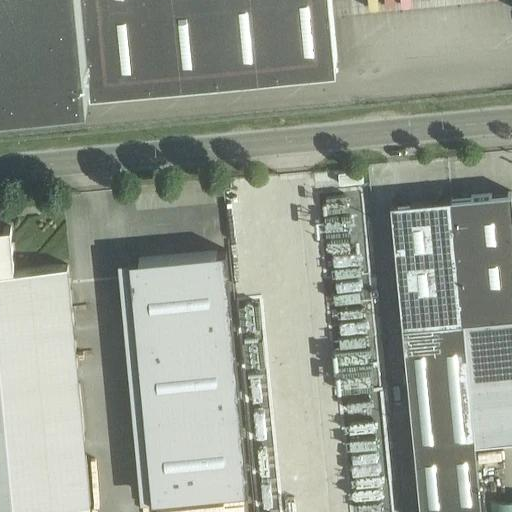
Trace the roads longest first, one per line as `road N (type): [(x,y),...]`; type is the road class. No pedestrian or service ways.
road 1 (unclassified): [(0,169),(511,120)]
road 2 (unknown): [(511,69),(384,64)]
